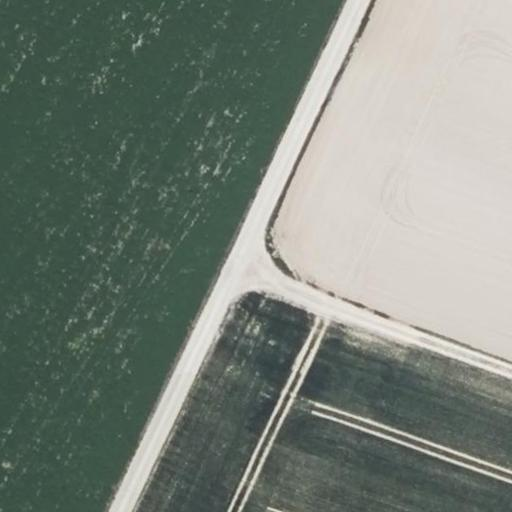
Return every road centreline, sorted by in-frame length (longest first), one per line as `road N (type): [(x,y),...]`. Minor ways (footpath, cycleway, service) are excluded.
road 1 (unclassified): [(367,0),(126,511)]
road 2 (track): [(511,370),(239,270)]
